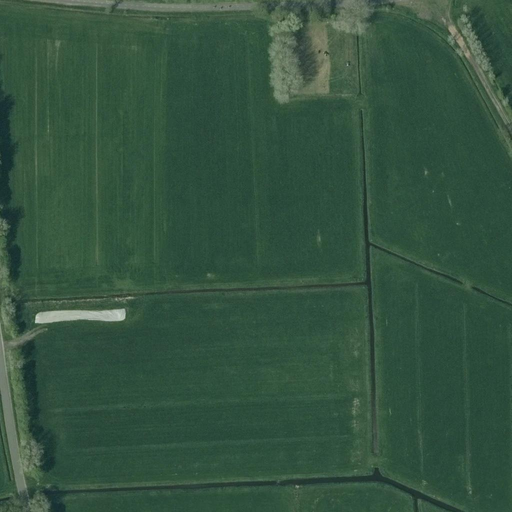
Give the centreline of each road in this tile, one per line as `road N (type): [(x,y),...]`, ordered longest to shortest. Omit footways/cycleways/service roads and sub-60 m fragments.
road 1 (unclassified): [(60,0),(224,8),(392,0)]
road 2 (unclassified): [(30,511),(0,356)]
road 3 (track): [(511,136),(434,0)]
